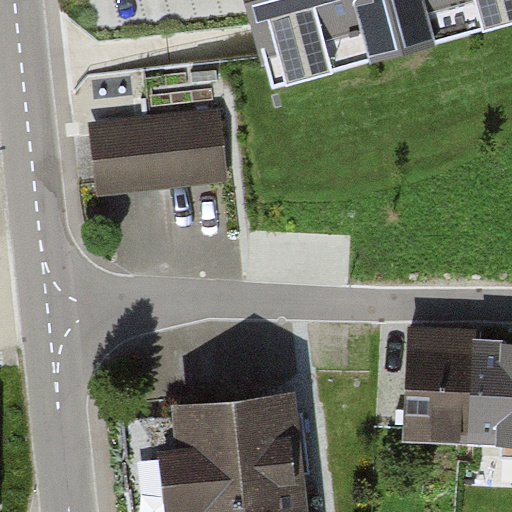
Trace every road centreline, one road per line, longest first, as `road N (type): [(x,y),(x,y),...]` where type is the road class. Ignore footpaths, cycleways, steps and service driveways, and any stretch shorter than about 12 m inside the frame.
road 1 (residential): [(65,313),(211,302),(511,309)]
road 2 (unclassified): [(15,0),(46,267),(65,313)]
road 3 (unclassified): [(65,313),(57,364),(71,511)]
